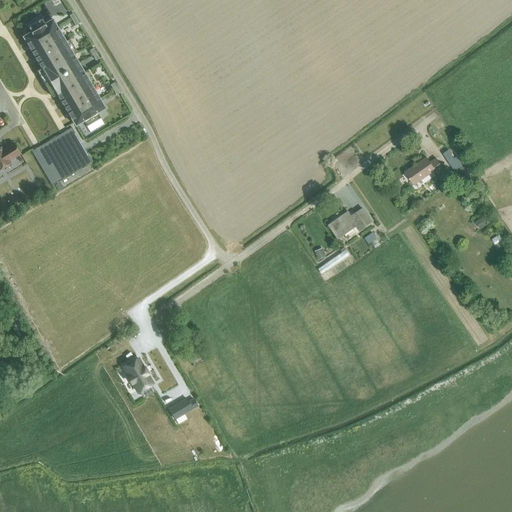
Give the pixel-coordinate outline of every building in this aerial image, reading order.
[(73,55),(77,53),(69,39),(65,41),(52,19),(44,24),(41,19),(27,27),(30,32),(23,37),(43,71),(38,74),(50,94),(55,91),(75,126),(83,121),(86,126),(100,118),(97,113),(105,108),(92,86),(96,84),(88,70),(83,72),(73,55)] [(72,128),(31,151),(52,186),(92,162),(72,128)] [(0,168),(10,163),(9,161),(20,154),(13,143),(2,150),(0,147),(0,168)] [(459,159),(457,161),(448,150),(443,154),(455,171),(463,166),(459,159)] [(414,185),(435,170),(438,175),(444,171),(436,159),(430,163),(426,158),(405,172),(414,185)] [(64,189),(60,182),(55,185),(59,192),(64,189)] [(360,230),(373,222),(363,209),(347,220),(344,215),(329,226),(338,238),(356,225),(360,230)] [(478,222),(482,227),(489,222),(485,217),(478,222)] [(374,246),(378,243),(372,233),(365,238),(368,244),(371,242),(374,246)] [(322,249),(314,252),(318,261),(326,258),(322,249)] [(347,249),(319,267),(322,273),(351,255),(347,249)] [(138,359),(123,367),(128,377),(127,377),(131,384),(132,383),(137,392),(152,383),(147,374),(148,374),(144,367),(143,368),(138,359)] [(186,399),(168,410),(174,421),(198,407),(193,399),(188,402),(186,399)]
